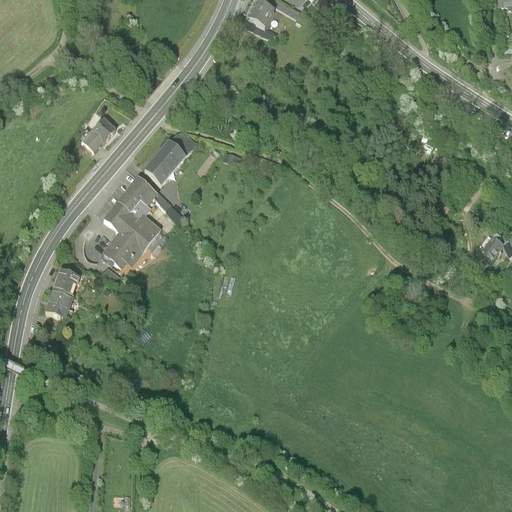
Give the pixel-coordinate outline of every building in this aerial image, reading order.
[(511,0),(508,0),(508,5),(499,6),(499,14),(511,13),(511,0)] [(277,2),(274,9),(284,14),(287,7),(277,2)] [(275,16),(256,6),(247,25),(266,34),(275,16)] [(82,148),(93,158),(101,148),(102,150),(114,136),(103,126),(92,139),(91,138),(82,148)] [(197,147),(184,134),(176,139),(169,147),(185,161),(197,147)] [(161,188),(185,161),(169,147),(164,152),(151,168),(145,174),(161,188)] [(234,165),(236,157),(230,155),(228,163),(234,165)] [(462,178),(479,184),(483,173),(466,167),(462,178)] [(118,206),(131,217),(141,204),(148,210),(155,201),(157,198),(155,197),(138,182),(118,206)] [(158,194),(155,197),(157,198),(155,201),(166,212),(172,206),(158,194)] [(151,213),(148,210),(141,204),(131,217),(138,223),(143,217),(146,220),(151,213)] [(161,232),(146,220),(143,217),(138,223),(131,217),(118,206),(105,223),(120,235),(104,255),(122,270),(127,263),(132,268),(161,232)] [(172,210),(168,214),(174,222),(179,218),(172,210)] [(484,275),(503,251),(503,250),(493,241),(473,267),(484,275)] [(511,260),(511,248),(510,245),(503,250),(503,251),(509,263),(511,260)] [(122,280),(108,269),(101,278),(116,288),(122,280)] [(60,274),(54,293),(70,298),(73,288),(76,289),(79,281),(60,274)] [(73,299),(70,298),(54,293),(46,315),(65,322),(73,299)]
